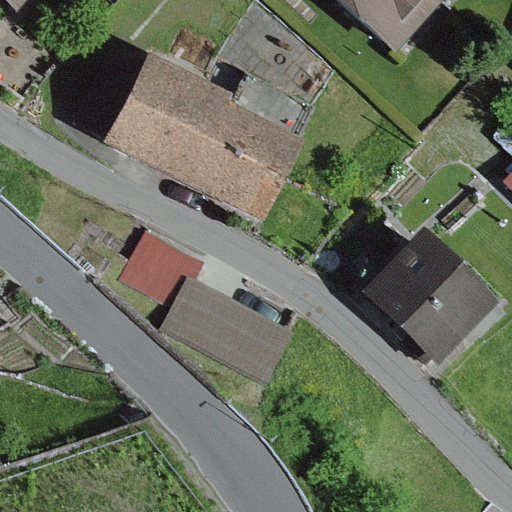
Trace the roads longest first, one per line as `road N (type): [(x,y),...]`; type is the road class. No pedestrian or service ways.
road 1 (residential): [(0,121),(294,280),(354,329),(511,489)]
road 2 (tertiary): [(0,224),(187,379),(291,511)]
